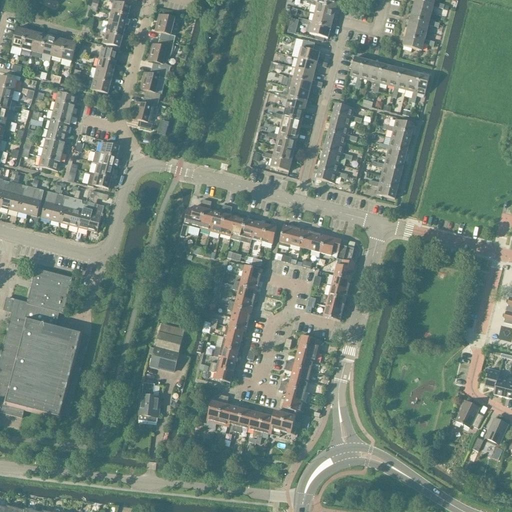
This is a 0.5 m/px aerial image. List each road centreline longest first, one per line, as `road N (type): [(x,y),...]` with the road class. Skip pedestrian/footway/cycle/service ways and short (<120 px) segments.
road 1 (residential): [(0,466),(302,500)]
road 2 (residential): [(298,202),(346,24),(376,31),(385,0)]
road 3 (residential): [(144,166),(129,179),(109,251),(95,258),(10,237)]
road 4 (residential): [(511,417),(469,392),(498,255)]
road 5 (residential): [(144,166),(118,128),(152,0)]
road 6 (residential): [(298,202),(144,166)]
road 7 (tertiary): [(463,511),(387,464),(346,455)]
road 8 (residential): [(346,455),(337,392),(352,332)]
road 9 (residential): [(498,255),(380,224)]
